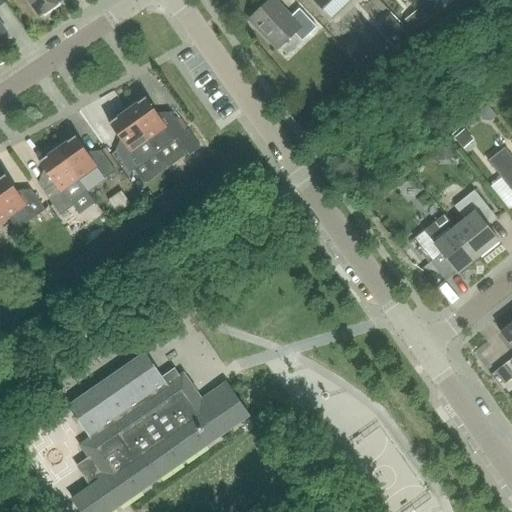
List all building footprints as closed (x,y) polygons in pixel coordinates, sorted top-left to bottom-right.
[(27,0),(39,15),(60,0),(59,0),(27,0)] [(301,42),(316,28),(298,9),(290,17),(273,0),(269,0),(249,20),(276,49),(293,33),(301,42)] [(352,0),(354,1),(355,0),(311,0),(321,10),(331,0),(352,0)] [(187,129),(184,132),(170,112),(160,119),(144,97),(139,101),(135,97),(127,106),(124,108),(156,153),(176,138),(189,155),(200,147),(187,129)] [(128,173),(156,153),(124,108),(122,109),(111,114),(113,119),(108,123),(124,145),(113,152),(128,173)] [(85,190),(102,177),(103,179),(114,171),(100,151),(90,158),(74,136),(68,140),(65,136),(56,145),(54,146),(85,190)] [(43,158),(38,162),(53,184),(42,192),(59,215),(73,206),(69,201),(85,190),(54,146),(52,148),(41,153),(43,158)] [(511,161),(503,150),(486,163),(511,195),(511,161)] [(16,230),(44,210),(30,189),(20,196),(4,175),(0,177),(0,207),(8,218),(16,230)] [(454,231),(476,259),(496,243),(481,224),(491,216),(473,193),(453,209),(464,223),(454,231)] [(476,259),(454,231),(442,217),(412,242),(430,264),(440,257),(455,275),(476,259)] [(511,323),(499,333),(511,348),(511,358),(507,362),(511,368),(511,323)] [(143,351),(65,405),(88,438),(78,445),(87,458),(75,466),(89,486),(70,499),(78,511),(110,511),(212,440),(214,443),(218,440),(217,437),(247,416),(225,383),(200,400),(181,373),(178,376),(172,368),(160,376),(143,351)] [(511,370),(506,363),(497,371),(507,383),(511,379),(511,370)]
